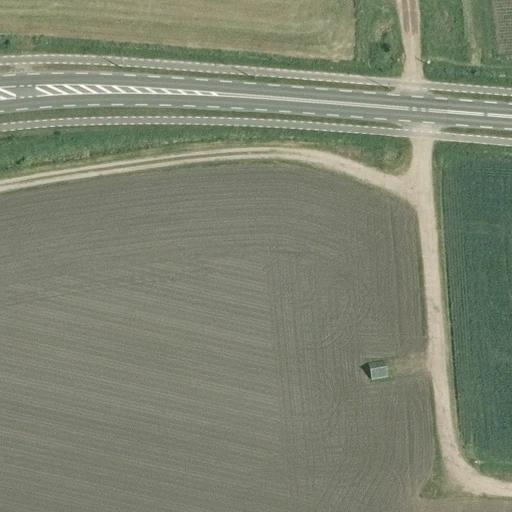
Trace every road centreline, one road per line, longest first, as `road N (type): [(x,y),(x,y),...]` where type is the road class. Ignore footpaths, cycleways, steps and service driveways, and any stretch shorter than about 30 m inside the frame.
road 1 (tertiary): [(511,116),(128,89),(0,94)]
road 2 (track): [(425,198),(308,152),(0,183)]
road 3 (track): [(419,134),(455,484),(511,489)]
